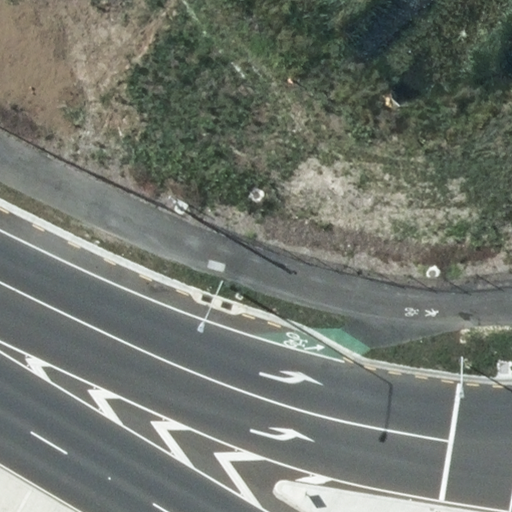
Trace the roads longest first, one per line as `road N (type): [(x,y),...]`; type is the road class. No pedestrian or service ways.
road 1 (primary): [(0,284),(178,367),(308,411),(511,451)]
road 2 (primary): [(0,401),(188,511)]
